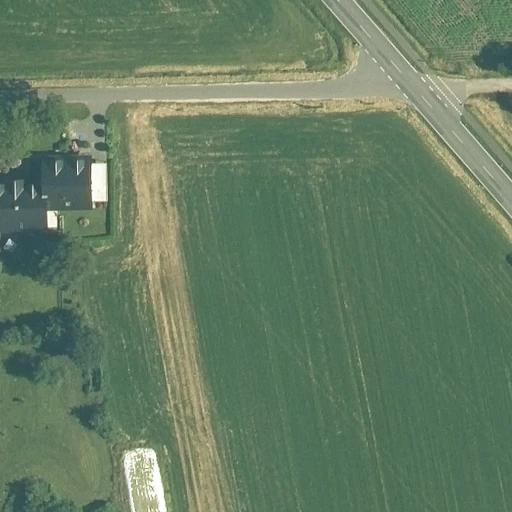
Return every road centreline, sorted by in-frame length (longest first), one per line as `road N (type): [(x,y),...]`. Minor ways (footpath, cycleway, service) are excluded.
road 1 (unclassified): [(0,100),(412,84)]
road 2 (tertiary): [(412,84),(511,199)]
